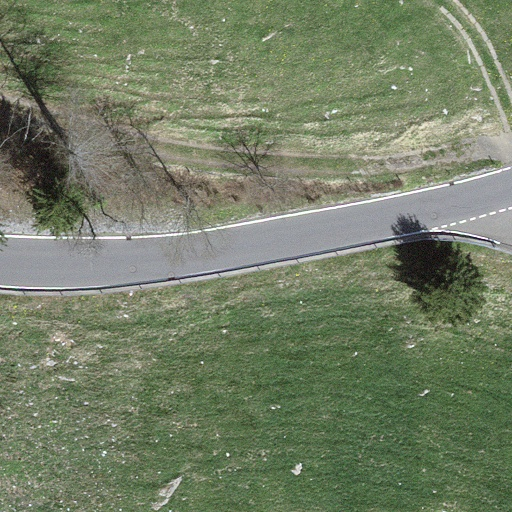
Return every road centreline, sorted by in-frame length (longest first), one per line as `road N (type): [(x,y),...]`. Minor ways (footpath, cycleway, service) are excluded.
road 1 (secondary): [(0,259),(152,260),(259,245),(511,188)]
road 2 (track): [(511,124),(479,42),(437,0)]
